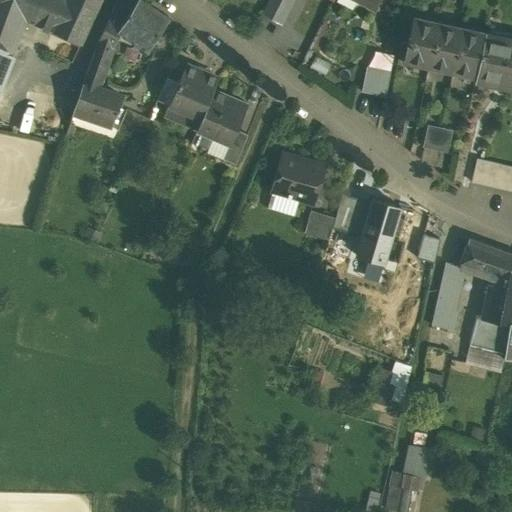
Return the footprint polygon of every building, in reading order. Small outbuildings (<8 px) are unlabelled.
[(0,0),(0,50),(11,55),(26,18),(52,30),(64,0),(0,0)] [(64,0),(52,30),(81,44),(100,0),(64,0)] [(116,0),(110,15),(97,40),(112,45),(119,30),(118,29),(135,0),(116,0)] [(168,17),(142,0),(135,0),(118,29),(119,30),(148,49),(168,17)] [(268,0),(262,14),(280,23),(291,0),(268,0)] [(378,0),(357,0),(375,8),(378,0)] [(437,23),(414,18),(405,61),(428,66),(437,23)] [(461,28),(437,23),(428,66),(452,71),(461,28)] [(484,33),(461,28),(452,71),(475,76),(484,33)] [(511,38),(484,33),(475,76),(474,79),(511,87),(511,38)] [(112,45),(97,40),(82,82),(97,88),(113,45),(112,45)] [(0,75),(2,76),(11,55),(0,50),(0,75)] [(219,78),(186,63),(178,82),(168,104),(201,119),(214,89),(219,78)] [(389,71),(367,66),(361,92),(384,96),(389,71)] [(167,77),(157,99),(168,104),(178,82),(167,77)] [(97,88),(82,82),(73,108),(114,123),(123,97),(97,88)] [(247,104),(214,89),(201,119),(196,130),(217,139),(219,134),(232,139),(236,130),(247,104)] [(149,118),(127,110),(118,131),(140,140),(149,118)] [(429,124),(425,147),(450,152),(454,128),(429,124)] [(248,135),(236,130),(232,139),(229,144),(222,159),(235,164),(248,135)] [(156,154),(141,148),(136,161),(151,167),(156,154)] [(302,160),(283,154),(273,189),(287,193),(286,197),(312,205),(318,184),(311,182),(316,167),(302,163),(302,160)] [(511,165),(476,157),(471,181),(511,190),(511,165)] [(332,229),(360,237),(370,202),(342,194),(332,229)] [(360,237),(355,255),(384,263),(402,203),(372,194),(370,202),(360,237)] [(334,217),(310,210),(303,232),(327,239),(334,217)] [(439,240),(423,235),(416,258),(435,263),(439,240)] [(507,253),(467,238),(458,265),(458,266),(462,268),(493,279),(497,281),(507,253)] [(511,255),(507,253),(497,281),(493,279),(486,318),(509,323),(511,311),(511,255)] [(445,261),(430,325),(451,329),(456,310),(452,309),(462,268),(458,266),(458,265),(445,261)] [(509,323),(486,318),(486,319),(475,316),(468,344),(504,353),(509,323)] [(511,323),(509,323),(504,353),(503,357),(511,358),(511,323)] [(397,374),(376,367),(369,390),(389,397),(389,398),(399,401),(406,378),(397,376),(397,374)] [(442,375),(424,372),(420,389),(436,392),(442,375)] [(390,485),(385,509),(400,511),(407,511),(412,490),(417,491),(420,472),(424,473),(426,459),(423,458),(425,448),(408,445),(401,487),(390,485)] [(375,462),(390,463),(391,449),(376,448),(375,462)] [(308,511),(315,511),(317,503),(296,499),(294,509),(308,511)]
